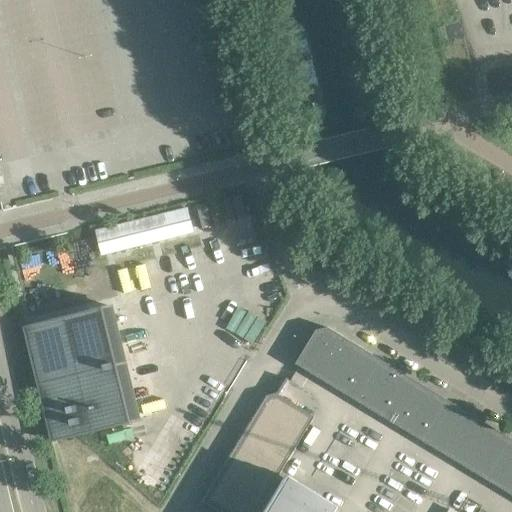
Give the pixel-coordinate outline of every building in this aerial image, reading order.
[(309,12),(237,30),(263,141),(336,123),(309,12)] [(188,209),(94,232),(100,256),(193,233),(188,209)] [(38,357),(39,358),(59,441),(77,436),(138,422),(109,306),(31,325),(34,340),(35,340),(39,357),(38,357)] [(316,331),(295,364),(511,495),(511,439),(327,328),(316,331)] [(267,397),(203,501),(220,511),(329,511),(329,510),(286,483),(280,492),(272,487),(314,417),(278,395),(286,382),(285,381),(277,394),(267,397)]
